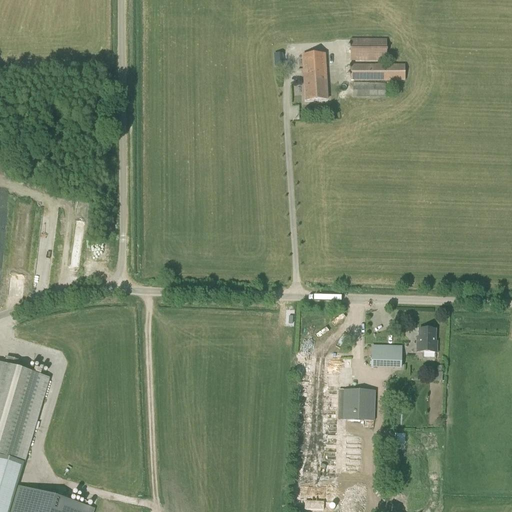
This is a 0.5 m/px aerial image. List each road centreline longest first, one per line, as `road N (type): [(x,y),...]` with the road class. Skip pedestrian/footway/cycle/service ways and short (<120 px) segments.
road 1 (tertiary): [(511,303),(120,290)]
road 2 (unclassified): [(120,290),(122,0)]
road 3 (track): [(142,291),(156,511)]
road 4 (tertiary): [(0,316),(65,295),(120,290)]
